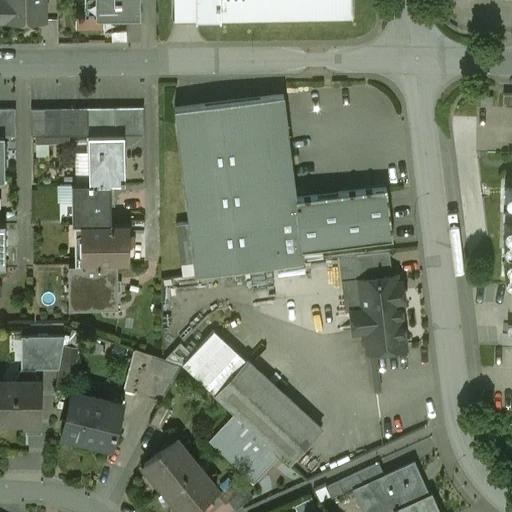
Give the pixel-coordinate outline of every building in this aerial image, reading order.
[(0,0),(0,17),(43,17),(42,0),(0,0)] [(137,0),(84,0),(85,16),(138,16),(137,0)] [(194,0),(195,18),(352,16),(351,0),(194,0)] [(511,94),(503,94),(503,106),(511,105),(511,94)] [(283,95),(174,108),(188,223),(193,263),(195,275),(303,262),(302,250),(295,199),(283,95)] [(143,107),(115,108),(115,136),(123,136),(143,135),(143,107)] [(59,108),(31,109),(31,137),(59,136),(59,108)] [(87,108),(59,108),(59,136),(88,136),(87,108)] [(115,108),(87,108),(88,136),(115,136),(115,108)] [(15,109),(0,109),(0,136),(3,137),(15,137),(15,109)] [(115,136),(88,136),(89,184),(110,184),(125,183),(123,136),(115,136)] [(89,184),(72,184),(72,224),(80,224),(111,224),(110,184),(89,184)] [(386,189),(295,199),(302,250),(393,240),(386,189)] [(188,223),(176,225),(181,265),(193,263),(188,223)] [(111,224),(80,224),(81,264),(116,264),(128,263),(128,224),(111,224)] [(389,252),(356,256),(359,281),(392,277),(392,276),(389,252)] [(81,264),(68,264),(69,302),(101,302),(101,308),(117,308),(116,264),(81,264)] [(392,277),(359,281),(362,310),(350,311),(353,332),(365,331),(368,353),(405,348),(400,303),(404,303),(401,282),(397,282),(396,276),(392,276),(392,277)] [(64,336),(33,336),(33,369),(59,369),(64,336)] [(181,365),(135,349),(124,390),(162,400),(181,365)] [(321,429),(247,360),(214,396),(235,415),(277,454),(288,464),(321,429)] [(38,382),(0,381),(0,420),(25,420),(25,425),(38,425),(38,382)] [(122,404),(71,392),(61,432),(94,441),(93,443),(112,447),(122,404)] [(170,410),(160,404),(149,424),(160,430),(170,410)] [(277,454),(235,415),(226,424),(231,428),(214,445),(244,474),(249,479),(266,462),(268,464),(277,454)] [(196,464),(175,439),(144,464),(164,490),(196,464)] [(424,497),(410,466),(415,463),(415,462),(367,483),(379,511),(392,511),(395,511),(437,511),(430,495),(424,497)] [(379,463),(357,473),(361,483),(362,484),(384,474),(379,463)] [(188,511),(216,490),(196,464),(164,490),(182,511),(188,511)] [(357,473),(326,488),(330,497),(361,483),(357,473)] [(235,480),(217,495),(224,504),(228,502),(242,490),(235,480)] [(242,490),(228,502),(235,511),(253,496),(245,487),(242,490)]
